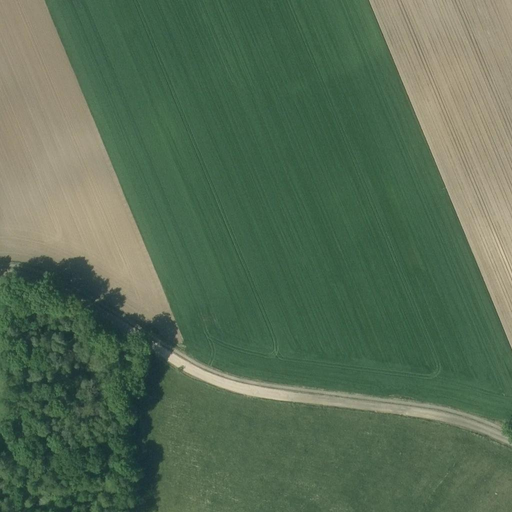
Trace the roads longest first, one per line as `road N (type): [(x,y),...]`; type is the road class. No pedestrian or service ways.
road 1 (track): [(511,442),(460,420),(255,394),(212,381),(35,279),(0,272)]
road 2 (track): [(148,343),(131,430),(132,511)]
